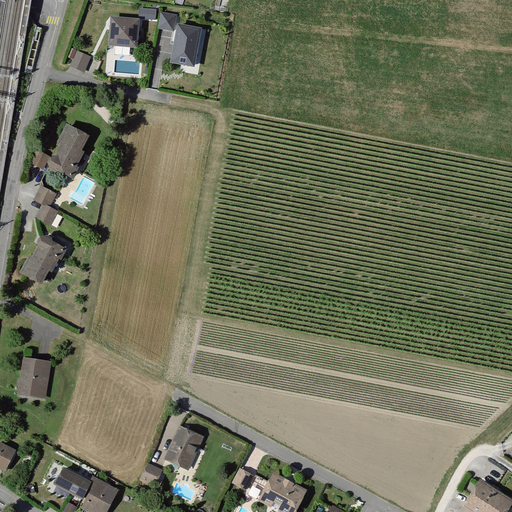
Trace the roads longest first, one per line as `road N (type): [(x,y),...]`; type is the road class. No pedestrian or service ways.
road 1 (residential): [(56,0),(0,251)]
road 2 (residential): [(392,511),(174,393)]
